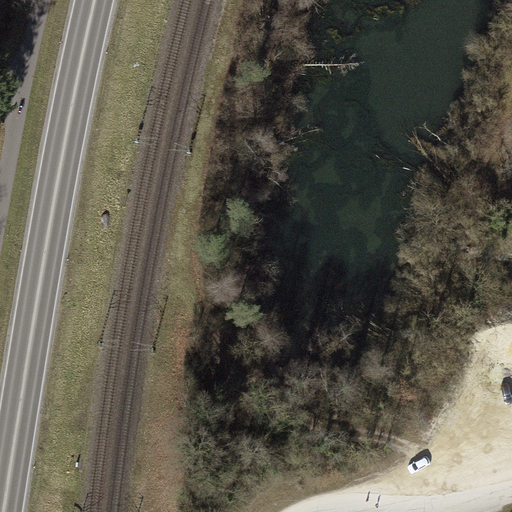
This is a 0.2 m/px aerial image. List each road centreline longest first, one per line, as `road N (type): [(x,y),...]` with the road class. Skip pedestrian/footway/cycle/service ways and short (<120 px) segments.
road 1 (trunk): [(4,511),(95,0)]
road 2 (unclassified): [(315,511),(330,505),(443,508),(511,493)]
